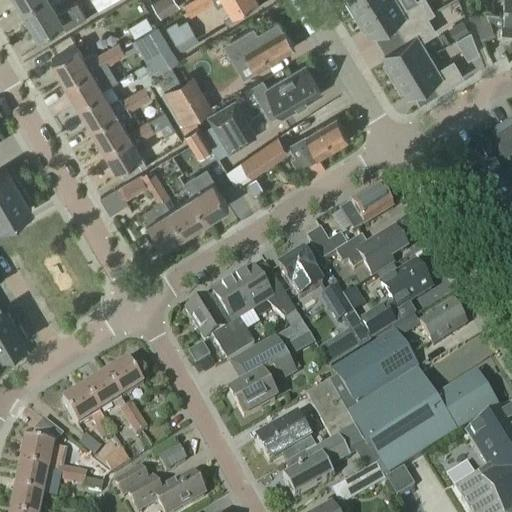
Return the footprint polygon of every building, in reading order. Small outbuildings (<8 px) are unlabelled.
[(13,0),(19,9),(34,0),(13,0)] [(47,0),(34,0),(19,9),(36,38),(60,24),(64,31),(84,19),(75,3),(56,14),(47,0)] [(90,0),(97,11),(114,0),(90,0)] [(172,0),(158,0),(150,5),(160,21),(179,10),(172,0)] [(196,0),(194,0),(183,7),(189,17),(200,11),(197,5),(199,4),(196,0)] [(211,0),(196,0),(199,4),(197,5),(200,11),(213,3),(211,0)] [(255,0),(222,0),(231,15),(256,0),(255,0)] [(354,18),(383,0),(347,0),(348,0),(344,3),(354,18)] [(396,31),(424,15),(431,10),(424,0),(411,0),(403,5),(399,0),(383,0),(354,18),(362,31),(366,28),(370,35),(390,22),(396,31)] [(511,0),(502,0),(501,15),(511,16),(511,0)] [(485,13),(472,18),(481,40),(493,36),(490,27),(485,13)] [(501,15),(485,13),(490,27),(499,28),(498,40),(511,41),(511,16),(501,15)] [(433,29),(425,16),(424,15),(396,31),(402,41),(382,54),(386,60),(382,62),(392,78),(429,55),(418,39),(433,29)] [(133,37),(150,27),(144,17),(127,27),(133,37)] [(187,21),(168,32),(179,52),(198,41),(187,21)] [(453,39),(467,31),(461,21),(447,30),(453,39)] [(255,35),(227,52),(237,70),(250,63),(255,71),(292,49),(282,31),(281,32),(276,23),(255,35)] [(141,43),(134,47),(151,77),(173,64),(167,53),(170,51),(156,28),(138,39),(141,43)] [(469,33),(455,41),(467,60),(477,53),(469,33)] [(117,44),(105,51),(111,62),(123,55),(117,44)] [(75,46),(50,61),(63,83),(88,69),(96,64),(99,69),(111,62),(105,51),(93,58),(91,55),(83,60),(75,46)] [(436,68),(429,55),(392,78),(400,90),(403,88),(407,94),(428,81),(434,92),(461,74),(451,58),(436,68)] [(88,69),(63,83),(76,105),(101,90),(100,89),(108,84),(99,69),(96,64),(88,69)] [(304,66),(266,88),(282,116),(320,93),(304,66)] [(190,72),(162,89),(182,123),(211,106),(190,72)] [(142,88),(131,95),(138,106),(148,99),(148,98),(145,94),(142,88)] [(101,90),(76,105),(89,127),(123,107),(127,112),(138,106),(131,95),(120,101),(118,98),(108,104),(101,90)] [(234,101),(206,118),(229,156),(257,140),(234,101)] [(123,107),(89,127),(102,150),(127,135),(126,134),(119,121),(128,116),(127,112),(123,107)] [(335,119),(288,146),(295,158),(300,154),(306,165),(347,141),(335,119)] [(127,135),(102,150),(115,171),(118,169),(124,179),(146,167),(140,156),(132,144),(153,131),(147,121),(126,134),(127,135)] [(210,149),(196,126),(180,136),(194,159),(210,149)] [(485,160),(511,143),(511,129),(479,149),(485,160)] [(248,175),(250,177),(287,152),(277,137),(240,162),(248,175)] [(511,157),(511,143),(485,160),(491,170),(511,157)] [(499,166),(461,189),(475,211),(506,193),(499,181),(506,177),(499,166)] [(0,199),(18,189),(18,187),(21,185),(14,174),(11,176),(6,168),(0,172),(0,199)] [(154,173),(143,180),(157,203),(152,206),(157,216),(146,223),(161,247),(183,234),(167,209),(169,209),(163,201),(169,197),(154,173)] [(128,181),(117,188),(124,200),(135,193),(128,181)] [(211,182),(190,195),(205,220),(226,206),(211,182)] [(349,206),(338,212),(352,233),(362,227),(391,210),(377,187),(348,205),(349,206)] [(19,190),(18,189),(0,199),(0,241),(9,235),(4,225),(30,209),(26,201),(29,199),(23,188),(19,190)] [(511,202),(506,193),(475,211),(488,233),(511,219),(511,202)] [(190,195),(169,209),(167,209),(183,234),(205,220),(190,195)] [(511,219),(488,233),(502,256),(511,250),(511,219)] [(359,240),(334,256),(341,268),(346,264),(352,273),(362,266),(371,280),(391,267),(388,262),(404,251),(391,231),(375,242),(376,245),(366,251),(359,240)] [(319,232),(306,240),(321,264),(347,248),(340,237),(328,245),(319,232)] [(302,254),(277,269),(297,301),(321,286),(314,274),(315,274),(302,254)] [(390,304),(360,323),(371,341),(394,327),(387,317),(430,290),(413,265),(379,286),(390,304)] [(252,269),(231,282),(251,313),(264,304),(283,321),(291,333),(298,328),(302,336),(306,334),(274,283),(264,289),(252,269)] [(208,303),(207,304),(239,354),(253,345),(237,321),(251,313),(231,282),(211,295),(214,299),(208,303)] [(348,307),(360,301),(351,285),(339,292),(348,307)] [(335,289),(320,298),(344,337),(359,329),(335,289)] [(205,299),(184,312),(203,342),(210,338),(225,363),(239,354),(207,304),(208,303),(205,299)] [(451,304),(417,324),(432,347),(465,327),(451,304)] [(25,342),(5,309),(0,312),(0,352),(2,356),(25,342)] [(401,328),(413,323),(407,309),(395,314),(401,328)] [(336,379),(328,383),(345,417),(346,416),(418,370),(394,333),(332,372),(336,379)] [(178,347),(184,361),(200,353),(194,339),(178,347)] [(243,386),(228,394),(243,420),(274,402),(267,390),(293,375),(273,340),(231,364),(243,386)] [(127,363),(105,377),(120,402),(142,388),(127,363)] [(415,375),(348,417),(387,478),(496,409),(474,375),(432,401),(415,375)] [(105,377),(83,390),(119,449),(111,434),(100,414),(111,408),(116,416),(120,414),(124,410),(119,402),(120,402),(105,377)] [(328,383),(304,397),(330,441),(353,428),(346,416),(345,417),(328,383)] [(83,390),(61,405),(76,429),(90,420),(94,428),(93,429),(99,441),(102,439),(110,454),(119,449),(83,390)] [(124,410),(120,414),(127,425),(137,418),(129,407),(124,410)] [(511,511),(511,423),(506,414),(467,439),(486,469),(453,490),(466,511),(511,511)] [(137,418),(127,425),(135,436),(144,430),(137,418)] [(256,443),(254,445),(260,456),(263,455),(268,464),(283,455),(294,449),(282,426),(255,441),(256,443)] [(309,465),(281,480),(293,501),(332,479),(327,471),(350,458),(348,454),(363,446),(353,428),(330,441),(304,456),(309,465)] [(85,437),(78,447),(92,458),(99,448),(85,437)] [(23,443),(18,468),(47,474),(52,448),(23,443)] [(178,451),(158,462),(165,474),(184,463),(178,451)] [(375,467),(338,487),(347,503),(384,483),(375,467)] [(18,468),(13,493),(42,499),(47,474),(18,468)] [(56,476),(55,481),(67,484),(69,478),(71,479),(73,473),(84,475),(84,474),(57,468),(56,476)] [(139,470),(114,484),(122,498),(127,495),(136,511),(139,511),(156,503),(161,511),(177,511),(204,497),(192,476),(159,494),(151,480),(146,483),(139,470)] [(395,499),(413,488),(402,470),(384,481),(395,499)] [(55,481),(56,476),(54,481),(81,487),(84,475),(73,473),(71,479),(69,478),(67,484),(55,481)] [(13,493),(9,511),(39,511),(42,499),(13,493)] [(389,497),(386,497),(383,499),(382,501),(382,504),(383,507),(386,509),(389,509),(391,507),(393,505),(393,502),(392,499),(389,497)]
